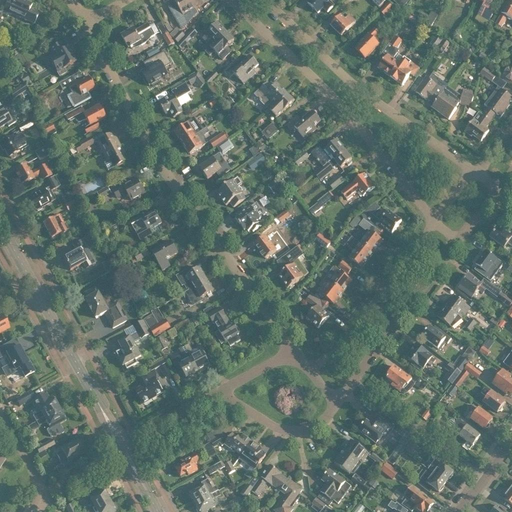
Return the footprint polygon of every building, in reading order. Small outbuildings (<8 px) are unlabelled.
[(10,0),(6,0),(1,12),(8,14),(10,9),(19,13),(19,16),(33,23),(38,13),(29,9),(31,3),(23,0),(12,0),(13,1),(10,0)] [(192,0),(178,0),(176,1),(170,1),(170,3),(170,6),(170,8),(171,10),(180,8),(185,17),(198,9),(192,0)] [(317,12),(322,7),(327,12),(333,5),(329,0),(328,0),(309,0),(307,3),(317,12)] [(490,6),(493,0),(477,0),(483,3),(477,13),(488,19),(495,9),(490,6)] [(501,13),(495,24),(500,27),(506,16),(511,19),(511,0),(507,0),(500,13),(501,13)] [(384,15),(393,6),(388,2),(380,10),(384,15)] [(430,26),(433,21),(437,16),(430,11),(427,16),(420,12),(417,17),(430,26)] [(349,14),(345,19),(341,14),(331,25),(342,35),(351,24),(355,20),(349,14)] [(122,35),(129,47),(131,46),(132,47),(133,47),(133,48),(136,47),(138,46),(140,45),(142,44),(144,43),(146,41),(149,39),(151,37),(151,38),(151,37),(155,35),(149,23),(137,30),(136,27),(130,31),(129,29),(122,35)] [(204,53),(206,51),(226,31),(217,23),(208,32),(207,31),(201,37),(206,43),(200,49),(204,53)] [(355,48),(365,58),(378,44),(373,38),(379,32),(373,26),(356,44),(358,45),(355,48)] [(178,42),(185,36),(175,28),(170,33),(178,42)] [(178,42),(176,44),(181,49),(197,32),(192,28),(178,42)] [(234,40),(226,31),(206,51),(209,54),(213,50),(223,60),(231,51),(227,47),(234,40)] [(169,45),(174,42),(168,32),(163,35),(169,45)] [(435,34),(428,43),(435,48),(441,38),(435,34)] [(390,44),(389,43),(382,53),(386,56),(378,68),(390,76),(403,56),(395,50),(396,48),(401,40),(395,36),(390,44)] [(511,36),(506,45),(511,48),(511,68),(507,64),(499,75),(511,84),(511,36)] [(441,52),(448,42),(444,39),(437,49),(441,52)] [(50,56),(52,54),(53,56),(49,59),(58,75),(65,71),(63,67),(75,61),(70,53),(73,51),(70,44),(60,50),(56,44),(47,49),(50,56)] [(460,58),(465,52),(457,46),(452,53),(460,58)] [(141,70),(141,71),(149,85),(150,84),(151,86),(159,81),(158,80),(165,76),(167,75),(168,75),(164,67),(171,63),(164,51),(143,62),(146,68),(143,69),(141,71),(141,70)] [(486,56),(481,52),(478,56),(482,60),(486,56)] [(0,67),(8,61),(4,55),(0,58),(0,67)] [(250,55),(240,66),(234,60),(223,71),(229,77),(233,73),(243,84),(255,72),(252,70),(259,64),(250,55)] [(419,67),(403,56),(390,76),(402,84),(410,73),(414,75),(419,67)] [(491,81),(495,75),(484,67),(480,73),(491,81)] [(209,85),(218,76),(214,71),(205,80),(209,85)] [(23,82),(23,83),(29,79),(25,72),(19,76),(23,82)] [(67,96),(73,106),(90,97),(87,92),(94,88),(87,77),(82,79),(78,72),(57,83),(60,88),(67,85),(69,89),(72,93),(67,96)] [(195,81),(198,86),(204,83),(198,72),(188,77),(191,83),(195,81)] [(428,97),(431,100),(435,102),(448,85),(432,73),(429,78),(426,77),(416,91),(426,99),(428,97)] [(17,94),(26,88),(23,83),(23,82),(13,89),(17,94)] [(266,111),(286,92),(278,83),(274,87),(268,82),(256,94),(260,98),(259,99),(261,101),(262,100),(266,105),(263,108),(266,111)] [(170,111),(174,118),(183,112),(180,106),(181,106),(177,99),(185,94),(184,91),(189,88),(186,83),(171,91),(174,94),(159,103),(166,114),(170,111)] [(435,102),(432,106),(449,118),(457,107),(455,107),(459,102),(466,104),(471,91),(465,89),(462,96),(448,85),(435,102)] [(482,113),(490,120),(496,113),(498,114),(499,113),(501,115),(505,110),(504,110),(509,104),(508,103),(511,97),(511,96),(498,86),(484,104),(487,106),(482,113)] [(42,91),(32,96),(35,102),(44,96),(42,91)] [(471,107),(477,94),(471,91),(466,104),(471,107)] [(294,100),(286,92),(266,111),(269,115),(272,111),(277,117),(284,110),(294,100)] [(224,101),(228,106),(233,102),(229,97),(224,101)] [(210,108),(218,103),(215,98),(207,103),(210,108)] [(82,128),(85,134),(99,127),(96,122),(105,117),(98,104),(84,112),(81,105),(63,114),(69,120),(74,118),(77,122),(85,119),(88,125),(82,128)] [(0,127),(6,124),(7,126),(15,121),(7,110),(6,111),(3,106),(0,108),(0,127)] [(236,108),(232,112),(236,116),(240,112),(236,108)] [(313,111),(301,120),(296,114),(285,124),(290,130),(294,127),(303,139),(316,128),(314,125),(320,120),(313,111)] [(485,127),(490,120),(481,113),(481,114),(478,112),(473,118),(473,119),(465,130),(471,135),(472,134),(481,140),(489,130),(485,127)] [(175,131),(183,142),(195,135),(206,127),(204,123),(200,126),(194,117),(186,122),(187,123),(181,128),(180,126),(177,129),(178,130),(175,131)] [(20,131),(29,125),(26,119),(17,125),(20,131)] [(45,136),(55,131),(50,122),(40,128),(45,136)] [(266,138),(277,129),(270,122),(260,131),(266,138)] [(206,127),(195,135),(183,142),(184,144),(183,145),(185,149),(186,148),(190,154),(202,146),(202,145),(207,142),(203,135),(209,131),(206,127)] [(123,151),(113,132),(96,141),(107,160),(104,162),(108,169),(113,166),(113,167),(125,160),(121,152),(123,151)] [(209,141),(213,147),(227,138),(222,132),(209,141)] [(4,149),(8,156),(9,155),(12,156),(14,155),(15,152),(27,145),(20,133),(13,137),(12,135),(0,141),(0,146),(2,150),(4,149)] [(91,135),(73,145),(77,151),(95,142),(91,135)] [(264,142),(261,138),(255,143),(258,147),(264,142)] [(323,166),(344,148),(336,139),(330,144),(328,142),(329,141),(327,139),(312,151),(323,166)] [(215,148),(218,153),(228,146),(225,141),(215,148)] [(34,151),(39,159),(52,152),(47,144),(34,151)] [(257,153),(252,146),(247,149),(253,156),(257,153)] [(344,148),(323,166),(318,170),(322,176),(331,169),(330,169),(337,163),(340,166),(346,162),(348,164),(352,161),(350,159),(351,157),(344,148)] [(305,150),(294,160),(297,165),(309,155),(305,150)] [(207,178),(207,179),(216,172),(220,177),(230,169),(219,153),(199,167),(203,173),(206,178),(207,178)] [(261,154),(247,163),(251,168),(259,163),(260,164),(266,160),(261,154)] [(13,170),(21,184),(33,177),(33,176),(39,173),(42,179),(51,174),(45,163),(30,171),(25,163),(13,170)] [(281,168),(277,171),(281,176),(282,177),(286,174),(281,168)] [(54,174),(45,180),(50,189),(56,186),(60,184),(58,180),(54,174)] [(358,189),(363,196),(374,187),(363,174),(339,193),(345,199),(358,189)] [(332,189),(344,180),(339,175),(328,183),(332,189)] [(269,184),(268,185),(273,192),(285,184),(280,176),(269,184)] [(242,194),(243,193),(237,186),(242,183),(238,177),(217,192),(227,206),(231,203),(234,207),(246,199),(242,194)] [(134,179),(113,191),(116,197),(126,192),(130,199),(144,192),(137,179),(135,180),(134,179)] [(28,197),(35,209),(36,208),(37,210),(41,208),(40,206),(51,200),(54,198),(47,186),(44,188),(28,197)] [(97,192),(100,198),(111,192),(107,186),(97,192)] [(83,199),(78,190),(73,193),(76,197),(78,202),(83,199)] [(76,197),(63,204),(66,209),(79,202),(78,202),(76,197)] [(282,197),(277,201),(282,207),(287,204),(282,197)] [(376,229),(382,233),(385,228),(391,233),(401,220),(388,211),(381,220),(370,213),(378,206),(374,201),(357,214),(362,218),(376,228),(376,229)] [(317,202),(308,209),(311,214),(320,206),(317,202)] [(265,214),(257,203),(251,207),(250,206),(235,217),(244,230),(246,228),(248,230),(248,231),(260,222),(259,222),(258,220),(259,219),(260,219),(260,218),(265,214)] [(286,209),(276,217),(280,222),(289,214),(286,209)] [(160,221),(161,221),(159,216),(158,217),(155,211),(148,215),(145,210),(128,220),(141,241),(153,234),(151,230),(155,228),(154,227),(161,223),(160,221)] [(67,231),(58,214),(42,223),(50,238),(59,233),(60,234),(59,235),(67,231)] [(108,229),(111,234),(124,226),(121,222),(108,229)] [(88,226),(79,231),(83,238),(87,235),(92,233),(88,226)] [(497,227),(490,238),(504,248),(507,242),(511,245),(511,232),(508,229),(505,233),(497,227)] [(361,242),(374,252),(382,240),(379,237),(382,233),(376,229),(376,228),(373,233),(370,230),(361,242)] [(259,253),(262,257),(263,256),(264,258),(276,249),(270,241),(278,235),(274,230),(266,236),(265,234),(254,243),(261,252),(259,253)] [(314,238),(325,246),(329,241),(318,233),(314,238)] [(365,263),(374,252),(361,242),(351,235),(347,241),(354,250),(349,258),(362,267),(365,263)] [(94,262),(81,238),(72,243),(75,249),(62,256),(69,269),(82,262),(85,267),(94,262)] [(170,256),(177,252),(171,241),(150,252),(160,268),(167,265),(164,260),(167,258),(168,260),(171,258),(170,256)] [(139,258),(148,253),(144,246),(128,255),(132,262),(139,258)] [(299,257),(301,252),(296,246),(281,257),(288,267),(278,275),(287,288),(288,287),(289,288),(294,284),(293,283),(303,276),(308,272),(297,258),(299,257)] [(503,262),(499,259),(486,250),(475,264),(477,265),(474,269),(490,280),(503,262)] [(338,266),(347,274),(352,268),(342,261),(338,266)] [(324,278),(343,292),(351,280),(333,266),(324,278)] [(194,286),(206,279),(203,274),(204,273),(202,269),(201,270),(199,267),(193,271),(190,267),(176,275),(182,285),(184,284),(185,286),(179,289),(182,293),(194,286)] [(459,286),(472,296),(477,289),(482,293),(487,287),(481,283),(468,274),(459,286)] [(314,295),(327,305),(330,301),(334,304),(343,292),(324,278),(319,285),(320,286),(314,295)] [(194,286),(182,293),(184,296),(187,295),(193,304),(202,299),(201,298),(207,294),(208,296),(212,293),(211,292),(213,291),(206,279),(194,286)] [(95,286),(84,292),(87,297),(85,299),(95,317),(104,312),(112,327),(128,319),(119,303),(116,305),(106,287),(103,282),(95,286)] [(134,302),(147,295),(142,287),(130,294),(134,302)] [(498,297),(511,306),(511,304),(511,298),(502,291),(498,297)] [(306,317),(318,328),(329,316),(324,312),(328,306),(327,305),(314,295),(311,293),(306,300),(315,308),(306,317)] [(450,301),(447,306),(461,317),(469,306),(453,294),(449,300),(450,301)] [(213,322),(214,322),(225,340),(226,339),(230,345),(240,339),(237,333),(238,332),(238,331),(239,330),(236,325),(235,326),(232,321),(228,324),(223,316),(225,315),(220,306),(214,310),(208,314),(213,322)] [(461,317),(447,306),(443,311),(441,310),(437,316),(450,326),(461,317)] [(203,310),(201,311),(194,315),(197,320),(206,315),(203,310)] [(152,314),(143,319),(154,336),(169,326),(165,320),(158,324),(152,314)] [(0,331),(8,327),(2,316),(0,316),(0,331)] [(199,324),(195,316),(190,319),(195,326),(199,324)] [(466,321),(472,325),(475,321),(469,317),(466,321)] [(137,331),(140,338),(150,332),(143,319),(133,324),(137,331)] [(472,325),(466,321),(463,325),(469,330),(472,325)] [(433,328),(430,326),(422,336),(438,348),(439,348),(440,349),(446,341),(448,343),(452,338),(435,325),(433,328)] [(119,358),(123,365),(124,364),(127,368),(137,362),(135,358),(140,355),(133,342),(140,338),(137,331),(118,342),(122,348),(116,352),(119,358)] [(153,338),(160,350),(166,346),(160,334),(153,338)] [(16,337),(0,345),(0,357),(5,355),(9,353),(14,362),(10,364),(4,367),(8,375),(21,368),(26,376),(35,371),(30,360),(29,361),(16,337)] [(184,344),(197,369),(199,369),(199,370),(205,367),(204,366),(209,363),(200,344),(191,349),(188,342),(184,344)] [(185,376),(197,369),(184,344),(178,347),(181,353),(172,358),(178,370),(181,368),(182,370),(181,370),(183,374),(184,374),(185,376)] [(412,361),(410,364),(420,371),(422,368),(423,368),(427,363),(431,366),(435,360),(432,357),(432,356),(416,344),(407,357),(412,361)] [(478,351),(485,356),(488,351),(481,345),(478,351)] [(511,346),(501,362),(511,369),(511,346)] [(156,359),(148,364),(151,370),(166,362),(162,355),(156,359)] [(455,367),(461,371),(462,370),(469,361),(463,356),(455,367)] [(447,370),(442,377),(452,384),(461,371),(455,367),(449,362),(444,368),(447,370)] [(481,372),(468,362),(464,368),(477,378),(481,372)] [(172,374),(167,364),(161,368),(166,377),(172,374)] [(413,379),(395,365),(387,376),(394,382),(392,384),(400,390),(401,389),(404,392),(408,390),(411,386),(413,383),(422,389),(427,383),(416,375),(413,379)] [(490,381),(506,393),(508,390),(511,393),(511,381),(507,378),(510,374),(501,368),(494,376),(490,381)] [(452,384),(456,388),(467,373),(462,370),(461,371),(452,384)] [(135,390),(142,403),(163,392),(155,377),(148,381),(144,374),(136,379),(140,387),(135,390)] [(452,384),(446,392),(451,395),(456,388),(452,384)] [(483,402),(497,412),(498,411),(499,411),(501,408),(501,407),(504,402),(485,388),(482,392),(488,396),(483,402)] [(16,398),(19,404),(20,405),(34,397),(30,390),(16,398)] [(35,421),(58,408),(56,404),(57,402),(55,399),(53,398),(52,397),(49,399),(46,393),(35,399),(38,406),(41,411),(32,416),(35,421)] [(440,400),(430,413),(435,416),(445,404),(440,400)] [(471,418),(485,428),(487,427),(489,424),(489,422),(492,418),(473,404),(470,408),(475,412),(471,418)] [(61,413),(58,408),(35,421),(37,426),(46,421),(49,427),(47,429),(46,430),(49,434),(50,434),(50,436),(55,436),(55,434),(59,434),(63,431),(58,423),(64,419),(64,418),(65,417),(63,413),(61,413)] [(421,416),(425,419),(431,411),(427,408),(421,416)] [(359,429),(372,439),(376,443),(382,435),(385,437),(393,426),(377,414),(371,422),(366,419),(359,429)] [(457,418),(456,420),(451,427),(459,433),(459,435),(472,445),(480,435),(457,418)] [(399,425),(395,430),(402,436),(398,441),(404,446),(412,435),(399,425)] [(230,447),(231,445),(241,453),(250,443),(245,439),(246,437),(240,433),(237,437),(232,433),(224,443),(230,447)] [(210,441),(212,444),(213,447),(224,440),(220,434),(210,441)] [(412,438),(409,442),(415,447),(418,443),(412,438)] [(37,453),(55,444),(52,439),(34,448),(37,453)] [(55,453),(60,463),(55,467),(59,474),(73,467),(68,460),(82,452),(81,450),(82,448),(80,445),(79,445),(76,440),(60,449),(61,450),(55,453)] [(344,449),(362,462),(371,451),(359,442),(357,444),(351,440),(344,449)] [(216,453),(210,441),(201,446),(208,457),(216,453)] [(241,453),(237,459),(242,463),(247,457),(253,461),(262,449),(256,444),(255,446),(250,443),(241,453)] [(362,462),(344,449),(334,462),(346,471),(347,469),(353,474),(362,462)] [(382,457),(374,451),(371,456),(379,462),(382,457)] [(193,463),(198,460),(195,454),(174,466),(180,476),(186,473),(187,475),(197,469),(193,463)] [(221,461),(206,469),(209,473),(219,468),(223,475),(227,472),(226,470),(223,465),(221,461)] [(223,465),(226,470),(232,466),(230,461),(223,465)] [(380,469),(392,478),(398,470),(386,461),(380,469)] [(429,465),(427,468),(445,482),(448,478),(449,478),(451,475),(451,474),(452,472),(439,462),(434,469),(429,465)] [(267,481),(276,487),(280,490),(287,479),(280,474),(281,473),(269,464),(253,487),(247,483),(240,493),(246,497),(251,490),(258,496),(266,485),(265,484),(267,481)] [(226,470),(227,472),(228,474),(235,470),(232,466),(226,470)] [(430,493),(434,488),(438,491),(439,490),(440,490),(442,487),(442,486),(445,482),(427,468),(425,471),(427,473),(418,484),(430,493)] [(337,504),(351,486),(329,470),(322,479),(327,483),(321,491),(321,492),(317,498),(329,506),(332,501),(337,504)] [(367,480),(356,472),(351,479),(366,491),(369,487),(364,484),(367,480)] [(195,502),(204,496),(217,489),(215,485),(211,487),(206,478),(199,481),(201,484),(194,488),(193,487),(188,490),(190,492),(189,494),(191,497),(192,497),(195,502)] [(288,478),(287,479),(280,490),(286,494),(274,510),(276,511),(285,511),(289,507),(291,508),(301,494),(299,493),(303,488),(288,478)] [(370,478),(366,484),(373,488),(377,483),(370,478)] [(433,502),(412,486),(404,496),(405,496),(400,503),(410,511),(413,508),(417,511),(424,511),(425,511),(426,511),(433,502)] [(85,511),(108,500),(106,495),(107,495),(105,490),(103,490),(102,488),(96,491),(97,492),(96,492),(94,490),(91,488),(83,496),(87,504),(83,507),(85,511)] [(217,489),(204,496),(195,502),(197,506),(197,508),(198,511),(200,511),(204,511),(207,511),(206,510),(215,505),(211,498),(220,494),(217,489)] [(511,491),(510,489),(502,498),(511,505),(511,491)] [(228,502),(231,507),(241,501),(238,495),(228,502)] [(316,497),(311,503),(312,504),(311,507),(318,511),(332,511),(325,506),(326,505),(316,497)] [(110,504),(108,500),(85,511),(94,511),(96,511),(112,511),(114,511),(113,509),(114,508),(112,504),(110,504)] [(64,506),(67,511),(75,511),(70,502),(64,506)] [(403,511),(406,509),(396,502),(392,507),(395,509),(392,511),(403,511)]
